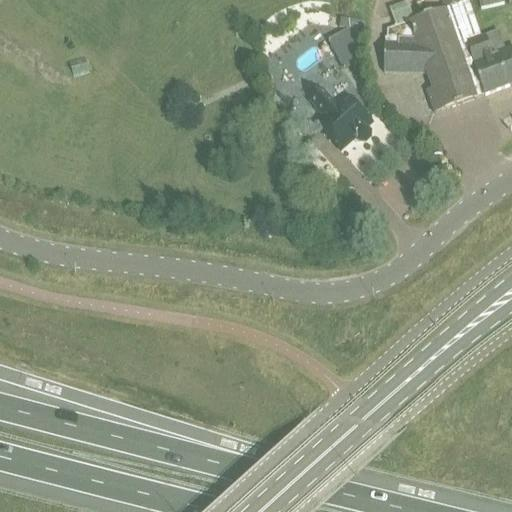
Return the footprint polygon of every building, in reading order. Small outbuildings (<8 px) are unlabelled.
[(416,22),(398,28),(387,32),(387,40),(385,40),(384,75),(427,76),(432,89),(426,91),(434,113),(501,90),(483,38),(470,3),(472,2),(471,0),(440,0),(444,12),(416,22)] [(398,28),(416,22),(411,9),(392,15),(398,28)] [(344,72),(364,62),(363,32),(348,31),(328,42),(344,72)] [(483,38),(501,90),(511,85),(511,50),(506,52),(499,32),(483,38)] [(86,59),(70,62),(73,79),(89,75),(86,59)] [(323,93),(313,102),(328,120),(320,127),(341,152),(357,138),(361,142),(367,143),(371,139),(371,133),(368,129),(370,127),(359,115),(362,112),(351,100),(339,111),(323,93)]
